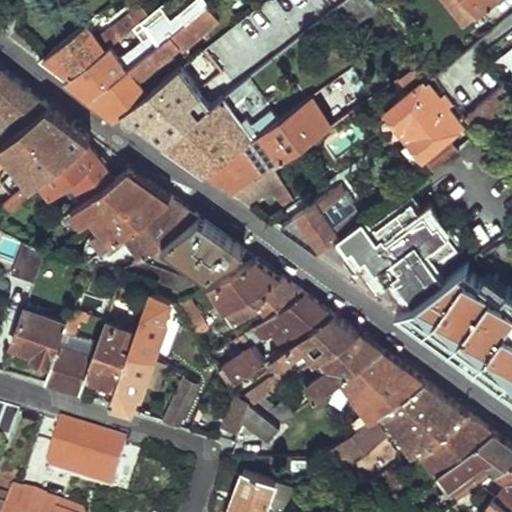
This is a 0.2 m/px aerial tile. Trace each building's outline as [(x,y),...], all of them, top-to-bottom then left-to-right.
[(64,77),(88,95),(189,18),(208,0),(190,0),(155,28),(150,23),(145,28),(149,34),(123,55),(112,40),(64,77)] [(309,0),(266,0),(260,4),(202,49),(206,55),(211,52),(223,67),(309,0)] [(491,0),(450,0),(467,20),(491,0)] [(37,57),(64,77),(112,40),(150,10),(143,2),(98,35),(88,21),(37,57)] [(88,95),(115,115),(123,110),(149,89),(139,77),(183,43),(185,46),(200,34),(189,18),(88,95)] [(183,55),(187,59),(192,56),(189,51),(183,55)] [(428,68),(422,60),(400,75),(407,84),(428,68)] [(49,102),(0,64),(0,135),(4,139),(49,102)] [(214,104),(182,64),(149,89),(123,110),(164,140),(214,104)] [(284,116),(253,74),(214,104),(164,140),(208,170),(284,116)] [(473,108),(466,115),(478,131),(496,116),(492,110),(504,101),(501,97),(511,89),(511,88),(511,87),(511,85),(511,79),(510,78),(473,108)] [(440,98),(426,79),(418,87),(415,85),(388,108),(424,153),(427,152),(437,165),(475,137),(451,107),(456,103),(448,93),(440,98)] [(331,123),(313,94),(284,116),(208,170),(237,192),(275,163),(331,123)] [(91,134),(49,102),(4,139),(0,141),(0,165),(9,158),(24,175),(31,184),(85,139),(91,134)] [(115,176),(85,139),(31,184),(0,208),(9,216),(42,190),(49,197),(75,178),(90,197),(115,176)] [(275,163),(237,192),(256,207),(290,183),(275,163)] [(171,195),(130,164),(115,176),(90,197),(71,213),(76,218),(91,207),(106,226),(84,243),(94,256),(125,232),(171,195)] [(31,184),(24,175),(0,194),(0,207),(0,208),(31,184)] [(342,181),(283,226),(317,250),(339,234),(367,214),(342,181)] [(379,222),(353,242),(362,255),(367,253),(377,266),(381,265),(388,274),(396,269),(415,295),(457,264),(449,251),(472,234),(451,207),(450,208),(442,198),(438,200),(428,188),(379,222)] [(198,214),(171,195),(125,232),(129,237),(144,255),(163,241),(198,214)] [(339,234),(348,246),(353,242),(379,222),(371,211),(367,214),(339,234)] [(76,218),(71,213),(45,233),(39,237),(52,247),(56,244),(50,238),(76,218)] [(244,249),(198,214),(163,241),(208,273),(242,253),(244,249)] [(129,237),(125,232),(94,256),(91,259),(98,260),(101,258),(106,261),(124,246),(122,243),(129,237)] [(0,263),(10,267),(19,244),(2,237),(0,241),(0,263)] [(48,253),(22,238),(10,272),(37,282),(48,253)] [(94,256),(84,243),(72,253),(91,259),(94,256)] [(397,310),(463,356),(509,325),(511,320),(511,287),(470,255),(457,264),(415,295),(397,310)] [(281,276),(255,257),(208,285),(223,310),(224,309),(281,276)] [(192,282),(135,261),(124,269),(179,289),(192,282)] [(122,273),(120,281),(129,284),(132,277),(122,273)] [(281,276),(224,309),(232,321),(250,311),(258,322),(304,292),(281,276)] [(94,354),(85,376),(116,386),(130,347),(120,343),(129,314),(122,311),(129,284),(120,281),(94,354)] [(130,347),(151,354),(172,299),(150,290),(130,347)] [(332,313),(304,292),(258,322),(244,331),(249,337),(251,335),(254,338),(271,333),(285,345),(332,313)] [(203,321),(188,296),(178,301),(195,326),(203,321)] [(85,311),(74,306),(68,322),(65,330),(77,334),(85,311)] [(68,322),(27,308),(13,345),(33,352),(32,357),(51,364),(60,342),(65,330),(68,322)] [(357,330),(332,313),(285,345),(281,348),(288,359),(309,344),(319,357),(322,355),(357,330)] [(511,320),(509,325),(463,356),(511,391),(511,320)] [(195,326),(199,333),(208,328),(203,321),(195,326)] [(382,348),(357,330),(322,355),(328,365),(304,384),(315,397),(342,377),(382,348)] [(265,359),(253,341),(224,363),(235,379),(265,359)] [(94,354),(60,342),(51,364),(45,381),(62,387),(78,392),(85,376),(94,354)] [(151,354),(130,347),(116,386),(111,402),(123,406),(131,409),(142,380),(158,387),(167,363),(151,357),(151,354)] [(288,359),(281,348),(269,355),(277,366),(288,359)] [(425,379),(382,348),(342,377),(371,417),(383,409),(425,379)] [(289,365),(244,398),(236,394),(224,423),(239,430),(245,421),(253,406),(255,403),(260,400),(265,397),(296,373),(290,365),(289,365)] [(180,424),(199,379),(187,373),(167,420),(168,420),(180,424)] [(447,395),(425,379),(383,409),(413,451),(418,447),(469,411),(447,395)] [(271,402),(265,397),(260,400),(266,406),(271,402)] [(294,411),(283,402),(272,411),(282,419),(294,411)] [(5,405),(0,418),(0,433),(7,436),(18,409),(5,405)] [(283,431),(253,406),(245,421),(270,441),(276,433),(280,435),(283,431)] [(481,420),(469,411),(418,447),(437,473),(495,430),(481,420)] [(385,438),(371,417),(349,434),(337,443),(326,451),(347,467),(385,438)] [(89,430),(66,424),(44,481),(45,481),(41,492),(51,496),(61,500),(71,476),(78,456),(89,430)] [(89,430),(78,456),(71,476),(111,487),(125,443),(89,430)] [(511,443),(508,441),(495,430),(437,473),(458,504),(483,484),(498,471),(511,459),(511,443)] [(511,459),(498,471),(508,479),(497,495),(511,506),(511,459)] [(265,511),(276,479),(245,468),(233,504),(229,502),(224,511),(265,511)] [(284,506),(291,481),(277,478),(271,502),(284,506)] [(360,488),(347,480),(341,492),(355,500),(360,488)] [(487,488),(483,484),(458,504),(454,508),(459,511),(487,488)] [(55,511),(58,506),(12,490),(9,500),(4,511),(55,511)] [(511,511),(511,506),(497,495),(494,494),(489,500),(492,502),(484,511),(511,511)] [(0,511),(4,511),(9,500),(0,496),(0,511)]
